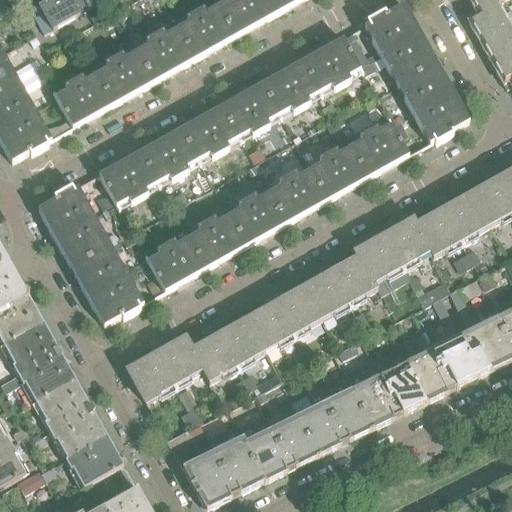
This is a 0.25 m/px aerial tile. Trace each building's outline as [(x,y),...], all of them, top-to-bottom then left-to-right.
[(52,34),(113,0),(40,0),(46,10),(40,14),(52,34)] [(167,18),(156,0),(149,0),(144,3),(152,16),(156,13),(161,21),(162,20),(165,25),(169,22),(167,18)] [(275,20),(263,0),(227,0),(226,1),(229,5),(218,12),(235,43),(275,20)] [(311,0),(263,0),(275,20),(311,0)] [(511,0),(467,0),(478,20),(502,6),(504,8),(511,4),(510,3),(511,1),(511,0)] [(511,81),(511,22),(504,8),(502,6),(478,20),(468,25),(502,87),(511,81)] [(424,45),(418,35),(411,22),(410,22),(404,10),(386,20),(385,17),(366,28),(368,30),(364,33),(380,62),(397,91),(436,69),(430,58),(430,57),(423,45),(424,45)] [(235,43),(218,12),(207,18),(204,14),(186,24),(189,28),(177,35),(194,66),(235,43)] [(194,66),(177,35),(166,41),(163,36),(146,46),(148,51),(137,58),(154,89),(194,66)] [(86,45),(82,38),(74,42),(78,50),(86,45)] [(372,60),(365,64),(351,40),(302,67),(319,98),(331,92),(333,96),(351,86),(348,82),(359,76),(362,81),(364,80),(364,81),(379,73),(372,60)] [(78,54),(73,44),(62,49),(68,59),(78,54)] [(0,98),(19,88),(0,53),(0,98)] [(154,89),(137,58),(125,64),(123,59),(105,69),(108,74),(98,79),(95,74),(93,76),(113,111),(154,89)] [(319,98),(302,67),(261,90),(279,121),(290,114),(293,118),(310,108),(308,104),(319,98)] [(456,102),(451,93),(450,93),(443,80),(436,69),(397,91),(415,124),(429,150),(434,147),(435,150),(453,140),(452,137),(469,127),(462,116),(463,115),(456,103),(456,102)] [(113,111),(93,76),(53,98),(56,105),(67,125),(59,130),(64,139),(113,111)] [(511,81),(502,87),(506,95),(511,92),(511,81)] [(35,116),(19,88),(0,98),(0,148),(5,157),(5,156),(12,168),(29,159),(31,161),(49,151),(47,149),(51,146),(35,116)] [(279,121),(261,90),(221,113),(238,144),(250,137),(253,141),(270,131),(267,127),(279,121)] [(337,111),(334,113),(329,116),(333,124),(341,120),(337,111)] [(238,144),(221,113),(180,136),(198,166),(209,160),(212,164),(229,154),(227,150),(238,144)] [(403,132),(407,129),(401,119),(389,126),(391,130),(379,136),(377,132),(359,142),(361,146),(350,153),(368,184),(409,161),(404,153),(411,150),(409,146),(410,146),(408,142),(400,146),(400,145),(408,141),(403,132)] [(349,133),(343,122),(335,127),(341,138),(349,133)] [(345,146),(334,127),(326,132),(337,151),(345,146)] [(198,166),(180,136),(140,158),(157,189),(169,182),(171,187),(189,177),(186,172),(198,166)] [(368,184),(350,153),(339,159),(336,155),(319,165),(321,169),(309,175),(327,207),(368,184)] [(157,189),(140,158),(99,181),(116,212),(128,206),(131,210),(149,200),(146,195),(157,189)] [(327,207),(309,175),(298,182),(296,178),(278,188),(280,192),(269,198),(287,230),(327,207)] [(511,219),(511,177),(471,201),(489,233),(511,219)] [(95,223),(78,193),(73,195),(72,193),(54,203),(55,205),(38,215),(45,227),(44,227),(51,240),(57,250),(64,263),(65,262),(71,274),(111,251),(95,223)] [(287,230),(269,198),(258,205),(255,201),(238,210),(240,215),(229,221),(246,253),(287,230)] [(113,210),(107,200),(97,206),(103,216),(107,214),(113,210)] [(433,264),(489,233),(471,201),(415,232),(429,259),(433,264)] [(186,221),(182,213),(173,218),(177,226),(186,221)] [(246,253),(229,221),(217,227),(215,223),(197,233),(200,237),(188,244),(205,275),(246,253)] [(402,275),(429,259),(415,232),(412,227),(356,259),(358,264),(377,295),(380,301),(407,286),(414,296),(421,292),(415,281),(407,284),(402,275)] [(131,240),(126,230),(116,236),(121,245),(131,240)] [(205,275),(188,244),(177,250),(174,246),(157,256),(159,260),(147,267),(158,286),(149,292),(156,303),(205,275)] [(139,253),(136,246),(126,252),(130,258),(139,253)] [(143,310),(127,281),(111,251),(71,274),(77,285),(84,298),(89,308),(97,321),(97,320),(104,332),(121,322),(123,325),(141,315),(139,312),(143,310)] [(43,328),(24,294),(22,294),(21,292),(12,276),(0,255),(0,344),(3,350),(43,328)] [(480,267),(473,255),(467,259),(473,271),(480,267)] [(473,271),(467,259),(460,263),(467,275),(473,271)] [(377,295),(358,264),(303,295),(321,326),(377,295)] [(491,278),(478,284),(484,296),(497,291),(491,278)] [(481,297),(475,285),(458,294),(464,306),(481,297)] [(321,326),(303,295),(247,326),(265,358),(321,326)] [(511,366),(511,316),(503,321),(501,318),(495,321),(494,320),(487,324),(488,328),(469,338),(460,343),(479,382),(511,366)] [(468,316),(460,321),(461,324),(470,320),(468,316)] [(368,329),(362,318),(355,322),(361,333),(368,329)] [(361,333),(355,322),(348,326),(354,337),(361,333)] [(265,358),(247,326),(192,357),(202,378),(209,390),(265,358)] [(62,362),(56,351),(56,346),(55,345),(51,342),(43,328),(3,350),(15,370),(13,371),(23,390),(25,389),(36,408),(75,385),(68,372),(67,367),(67,365),(67,366),(62,362)] [(427,348),(421,337),(413,342),(418,353),(427,348)] [(479,382),(460,343),(431,356),(405,369),(426,409),(479,382)] [(202,378),(192,357),(185,345),(128,377),(146,409),(175,393),(202,378)] [(312,361),(306,350),(299,354),(305,365),(312,361)] [(346,353),(338,357),(342,365),(350,362),(346,353)] [(305,365),(299,354),(291,358),(298,369),(305,365)] [(426,409),(405,369),(389,377),(381,361),(371,366),(377,378),(370,382),(371,385),(351,395),(371,436),(426,409)] [(11,382),(5,371),(0,373),(0,387),(0,388),(11,382)] [(257,392),(250,381),(243,385),(249,396),(257,392)] [(94,419),(88,408),(88,403),(87,402),(83,398),(75,385),(36,408),(47,427),(45,428),(55,446),(57,445),(67,464),(107,442),(100,429),(99,424),(99,423),(99,422),(98,422),(94,419)] [(249,396),(243,385),(236,389),(242,400),(249,396)] [(371,436),(351,395),(298,422),(319,461),(371,436)] [(269,407),(265,398),(257,402),(261,411),(269,407)] [(13,412),(8,403),(0,407),(0,409),(4,417),(13,412)] [(232,425),(252,415),(248,406),(228,416),(232,425)] [(202,428),(195,414),(188,417),(195,432),(202,428)] [(319,461),(298,422),(295,415),(241,441),(243,444),(265,488),(319,461)] [(195,432),(188,417),(181,421),(188,435),(195,432)] [(0,455),(11,450),(6,440),(4,442),(0,433),(0,455)] [(25,439),(22,434),(13,438),(16,444),(25,439)] [(265,488),(243,444),(223,453),(221,450),(212,455),(211,454),(208,456),(198,455),(187,436),(180,440),(168,447),(204,511),(205,511),(215,511),(264,488),(264,489),(265,488)] [(47,449),(43,442),(41,443),(36,446),(32,448),(37,455),(47,449)] [(122,469),(122,464),(121,463),(117,459),(107,442),(67,464),(65,465),(71,475),(73,474),(84,493),(116,475),(120,483),(130,477),(128,474),(123,471),(122,469)] [(0,494),(26,480),(15,460),(17,459),(11,450),(0,455),(0,494)] [(52,473),(41,479),(45,486),(56,480),(52,473)] [(39,476),(18,489),(24,500),(46,488),(45,486),(41,479),(39,476)] [(146,511),(137,495),(137,490),(130,477),(120,483),(125,491),(121,498),(123,502),(119,504),(104,511),(146,511)]
